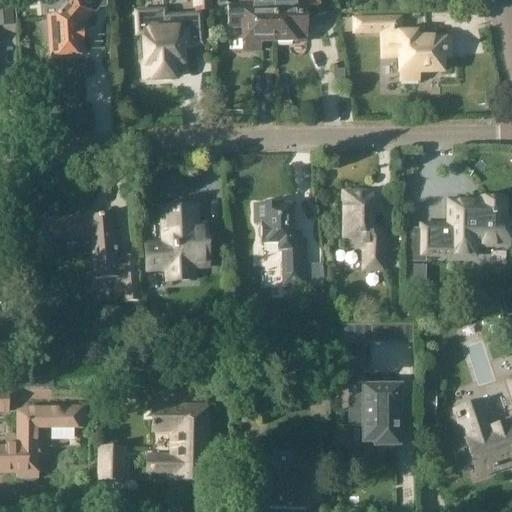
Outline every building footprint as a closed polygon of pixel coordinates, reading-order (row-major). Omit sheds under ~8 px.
[(10,0),(0,0),(0,27),(13,26),(10,0)] [(69,0),(54,18),(46,19),(48,38),(49,55),(50,58),(82,56),(80,27),(92,13),(94,15),(99,10),(107,9),(106,0),(69,0)] [(212,9),(211,0),(186,0),(187,3),(192,2),(193,10),(194,10),(194,14),(211,13),(211,9),(212,9)] [(217,0),(217,7),(226,6),(227,31),(241,30),(241,53),(260,53),(260,45),(273,45),(273,6),(272,0),(217,0)] [(273,6),(273,45),(305,44),(305,16),(313,16),(313,19),(329,15),(325,0),(309,0),(304,1),(305,6),(273,6)] [(145,81),(170,80),(169,66),(181,65),(180,52),(192,51),(191,34),(195,33),(193,18),(178,19),(179,23),(167,24),(167,30),(164,30),(164,18),(142,20),(142,32),(145,81)] [(401,19),(352,20),(352,34),(352,36),(382,35),(382,62),(399,62),(400,82),(417,82),(416,75),(440,75),(440,58),(442,58),(442,44),(417,44),(417,33),(401,33),(401,19)] [(371,195),(343,195),(343,248),(361,248),(363,248),(363,271),(383,272),(384,232),(370,232),(371,195)] [(476,249),(505,249),(506,240),(507,240),(508,222),(506,222),(506,202),(447,201),(447,226),(419,225),(419,231),(407,231),(406,263),(424,263),(424,258),(476,259),(476,249)] [(253,206),(253,225),(259,225),(259,245),(278,245),(278,252),(281,252),(281,273),(282,290),(306,288),(306,273),(306,261),(305,242),(291,242),(291,206),(277,206),(273,202),(265,203),(262,206),(253,206)] [(195,283),(194,269),(206,269),(203,217),(186,218),(186,209),(160,210),(161,244),(143,245),(145,274),(164,272),(165,285),(195,283)] [(91,238),(96,280),(118,278),(112,216),(43,223),(44,242),(91,238)] [(119,260),(116,261),(116,264),(117,273),(118,277),(120,276),(121,283),(119,283),(121,293),(122,293),(123,305),(140,303),(135,257),(119,259),(119,260)] [(323,277),(311,277),(311,288),(324,288),(323,277)] [(416,321),(416,300),(398,300),(398,322),(416,321)] [(342,327),(342,345),(371,344),(371,327),(342,327)] [(166,332),(148,333),(152,370),(170,369),(166,332)] [(326,350),(312,350),(312,377),(326,377),(326,350)] [(25,390),(52,390),(52,380),(25,380),(25,390)] [(511,381),(508,382),(511,393),(511,423),(491,430),(481,403),(455,412),(477,477),(511,464),(511,381)] [(401,413),(401,387),(361,387),(361,391),(348,391),(348,428),(361,428),(361,446),(373,446),(373,449),(379,449),(379,454),(394,454),(394,449),(399,449),(398,413),(401,413)] [(326,407),(326,388),(314,388),(315,407),(326,407)] [(258,425),(256,389),(239,389),(241,425),(258,425)] [(422,397),(421,417),(428,417),(435,417),(435,411),(436,393),(422,392),(422,397)] [(171,434),(171,458),(146,458),(145,480),(175,481),(175,483),(205,484),(207,407),(182,407),(182,410),(152,410),(151,433),(171,434)] [(38,481),(38,475),(39,475),(42,472),(42,464),(39,461),(38,461),(38,431),(86,430),(86,409),(26,410),(26,414),(16,414),(17,442),(6,442),(6,450),(0,450),(0,474),(17,474),(17,481),(38,481)] [(123,450),(99,449),(98,482),(123,482),(123,450)] [(253,476),(259,482),(258,511),(304,511),(304,509),(306,509),(307,465),(294,465),(294,466),(294,479),(276,479),(272,479),(272,471),(266,464),(260,464),(253,471),(253,476)]
